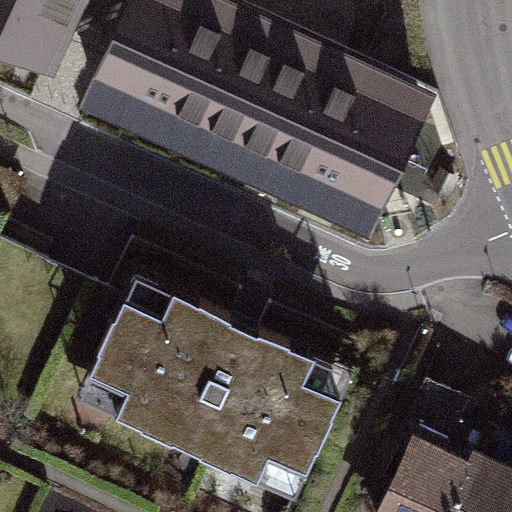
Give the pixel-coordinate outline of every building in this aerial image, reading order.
[(0,0),(0,42),(49,65),(78,0),(0,0)] [(385,69),(234,0),(129,0),(93,86),(85,106),(217,165),(369,234),(371,233),(372,233),(439,90),(385,69)] [(414,15),(398,7),(386,32),(401,40),(414,15)] [(76,275),(0,236),(0,511),(264,511),(60,419),(113,293),(76,275)] [(242,313),(140,266),(83,389),(200,443),(304,492),(362,369),(259,321),(242,313)] [(450,381),(431,371),(426,382),(431,399),(417,428),(450,444),(463,417),(474,394),(450,381)] [(413,437),(378,511),(457,511),(481,456),(450,444),(417,428),(413,437)] [(481,456),(457,511),(511,511),(511,442),(506,455),(488,447),(481,456)]
